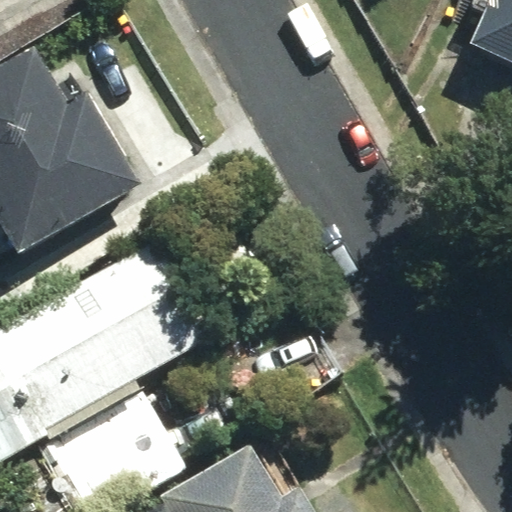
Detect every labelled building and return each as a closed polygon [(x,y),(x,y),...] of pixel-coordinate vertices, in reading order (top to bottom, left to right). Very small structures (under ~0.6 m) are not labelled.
[(511,0),(491,0),(473,40),(511,57),(511,0)] [(0,217),(19,251),(142,180),(87,86),(66,98),(35,44),(0,64),(0,217)] [(0,324),(0,459),(48,432),(46,428),(214,331),(156,236),(0,324)] [(0,294),(8,289),(0,275),(0,294)] [(317,511),(300,482),(280,493),(249,441),(161,494),(171,511),(317,511)]
